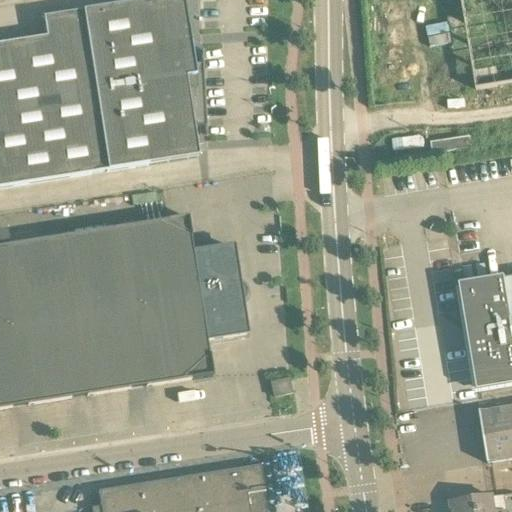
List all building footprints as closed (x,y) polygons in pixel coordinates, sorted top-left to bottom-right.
[(182,0),(170,0),(42,20),(45,39),(0,46),(0,189),(197,159),(193,129),(205,128),(205,139),(207,139),(202,54),(201,54),(201,66),(193,67),(182,0)] [(459,0),(461,16),(473,15),(472,7),(496,5),(495,0),(459,0)] [(0,232),(0,411),(212,378),(209,358),(208,358),(206,343),(246,336),(240,301),(245,300),(246,298),(247,295),(246,288),(244,286),(242,284),(240,283),(237,283),(232,249),(192,256),(189,240),(190,240),(187,220),(9,248),(6,231),(0,232)] [(480,390),(511,384),(511,281),(464,290),(471,335),(465,336),(467,350),(473,349),(480,390)] [(275,400),(293,396),(289,382),(272,386),(275,400)] [(511,462),(511,409),(479,414),(488,466),(511,462)] [(265,511),(263,494),(264,494),(260,468),(98,493),(100,509),(91,510),(91,511),(265,511)] [(494,511),(492,501),(449,505),(450,511),(494,511)]
